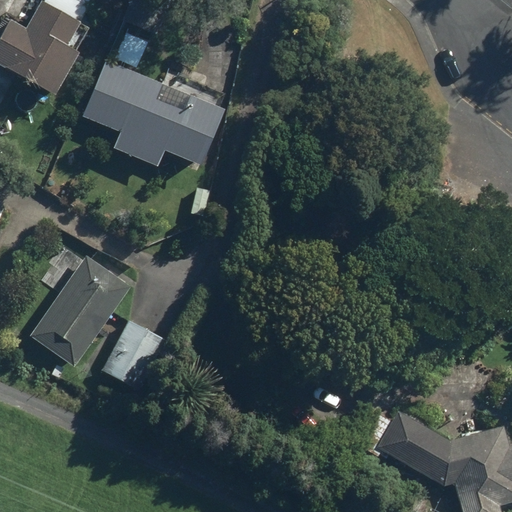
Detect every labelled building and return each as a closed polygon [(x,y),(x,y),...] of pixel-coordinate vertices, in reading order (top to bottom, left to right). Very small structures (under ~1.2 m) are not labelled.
[(89,21),(48,0),(47,0),(34,26),(14,15),(0,41),(0,61),(64,96),(88,51),(76,44),(89,21)] [(173,0),(132,0),(126,24),(162,35),(173,0)] [(207,163),(230,107),(142,72),(151,38),(125,30),(116,62),(105,58),(83,115),(123,130),(117,147),(163,165),(170,149),(207,163)] [(74,278),(35,338),(80,367),(135,284),(90,254),(87,259),(67,246),(54,265),(74,278)] [(170,339),(127,318),(101,371),(143,392),(170,339)] [(511,483),(511,442),(511,443),(505,422),(451,437),(400,408),(379,445),(445,481),(476,473),(481,492),(511,483)]
